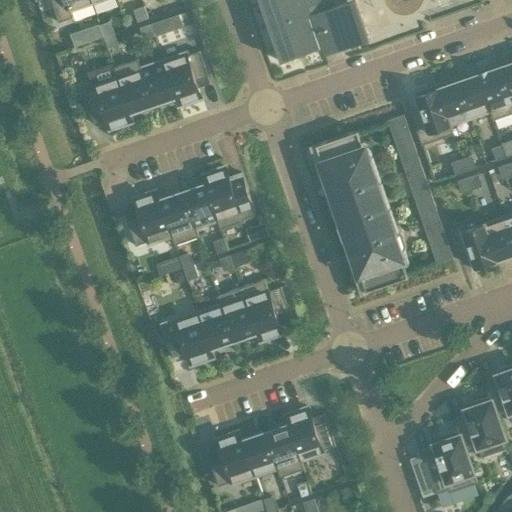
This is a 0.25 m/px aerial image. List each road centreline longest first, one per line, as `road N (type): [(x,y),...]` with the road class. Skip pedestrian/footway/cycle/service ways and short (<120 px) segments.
road 1 (residential): [(265,111),(511,22)]
road 2 (residential): [(265,111),(349,354)]
road 3 (residential): [(382,452),(511,301)]
road 4 (residential): [(102,165),(265,111)]
road 5 (residential): [(349,354),(511,299)]
road 6 (residential): [(193,406),(349,354)]
